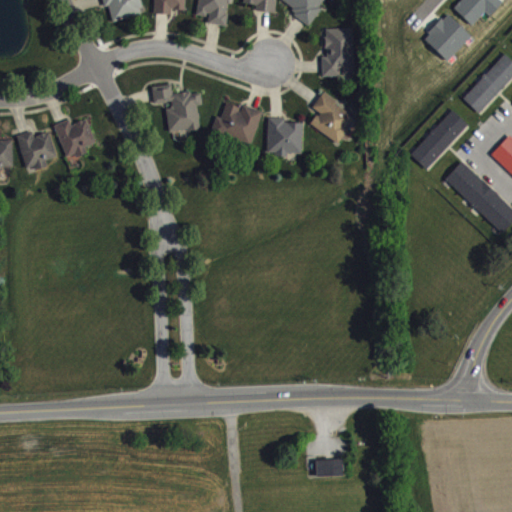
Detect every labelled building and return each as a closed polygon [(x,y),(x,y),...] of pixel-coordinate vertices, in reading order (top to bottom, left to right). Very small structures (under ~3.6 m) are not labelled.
[(146,20),(141,0),(101,0),(105,13),(110,12),(114,28),(146,20)] [(156,0),(156,20),(173,21),(173,16),(187,17),(187,0),(156,0)] [(208,30),(227,33),(231,0),(200,0),(198,22),(209,23),(208,30)] [(276,19),(277,0),(245,0),(245,10),(258,11),(258,18),(276,19)] [(311,32),(332,1),(333,0),(286,0),(283,6),(297,16),(294,21),(311,32)] [(455,7),(461,0),(504,0),(491,14),(486,9),(473,24),(455,7)] [(429,30),(431,32),(430,33),(425,38),(448,60),(472,34),(449,12),(445,17),(444,18),(442,16),(429,30)] [(354,35),(327,35),(328,63),(323,64),(324,83),(343,83),(343,82),(355,82),(354,35)] [(481,121),(511,86),(511,66),(506,61),(465,106),(481,121)] [(153,93),(155,111),(173,109),(174,115),(167,116),(170,139),(202,135),(199,112),(204,111),(203,101),(194,102),(193,98),(174,100),(173,91),(153,93)] [(357,121),(323,101),(314,115),(320,119),(312,132),(340,149),(357,121)] [(244,111),(243,115),(228,110),(223,124),(218,123),(213,139),(253,152),(265,118),(244,111)] [(428,176),(470,132),(454,117),(412,162),(428,176)] [(289,164),(289,160),(303,160),(304,130),(287,129),(287,125),(270,124),(269,163),(289,164)] [(56,132),(69,166),(88,159),(86,154),(97,149),(88,126),(73,132),(71,126),(56,132)] [(19,142),(29,179),(49,174),(47,167),(58,164),(52,139),(35,143),(34,138),(19,142)] [(511,179),(511,142),(493,162),(511,179)] [(0,182),(2,183),(2,174),(15,174),(14,147),(0,147),(0,182)] [(511,232),(511,213),(464,168),(447,186),(504,240),(511,232)] [(340,456),(341,473),(314,474),(314,457),(340,456)] [(344,466),(318,467),(318,483),(344,482),(344,466)]
